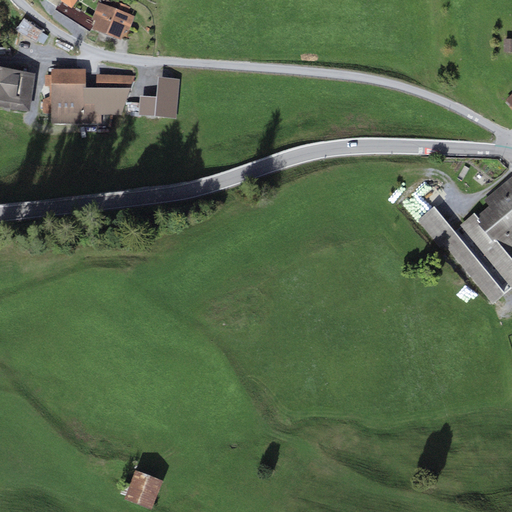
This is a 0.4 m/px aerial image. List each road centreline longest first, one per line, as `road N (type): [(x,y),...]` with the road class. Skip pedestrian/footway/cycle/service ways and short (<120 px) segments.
road 1 (unclassified): [(17,0),(104,55),(355,76),(441,100),(507,138)]
road 2 (tertiary): [(507,151),(340,147),(186,191),(0,214)]
